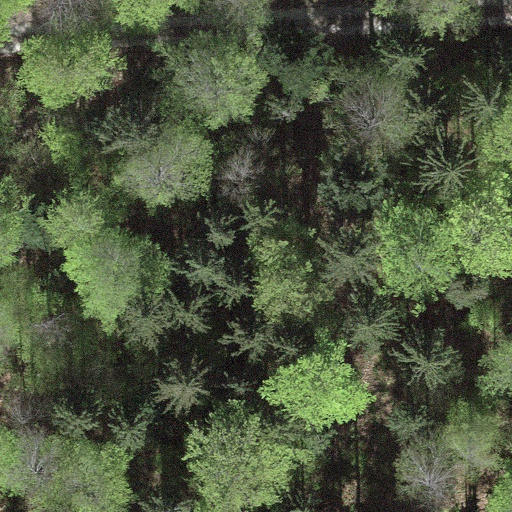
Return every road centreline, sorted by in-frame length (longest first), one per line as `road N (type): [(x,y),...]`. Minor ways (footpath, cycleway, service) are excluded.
road 1 (track): [(0,42),(511,7)]
road 2 (track): [(0,156),(108,82),(157,0)]
